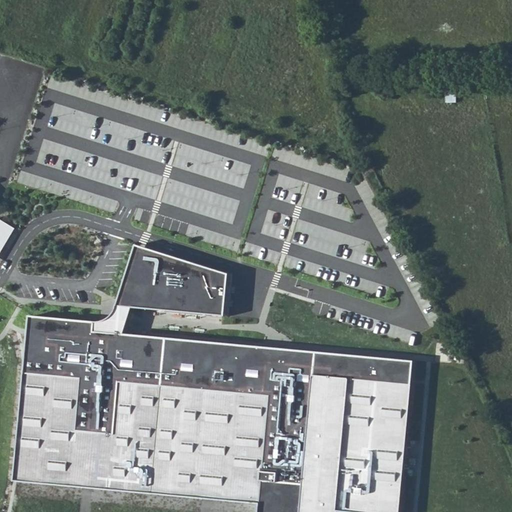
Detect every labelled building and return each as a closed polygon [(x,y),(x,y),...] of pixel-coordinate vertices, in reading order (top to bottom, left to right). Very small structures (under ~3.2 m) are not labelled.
[(218,125),(149,105),(147,112),(155,114),(153,119),(214,137),(218,125)] [(38,161),(109,183),(114,167),(126,171),(129,163),(45,138),(38,161)] [(232,274),(137,246),(115,308),(131,309),(227,316),(232,274)] [(131,309),(115,308),(113,311),(112,314),(108,318),(105,320),(100,322),(97,322),(96,335),(122,337),(129,314),(131,309)] [(97,322),(30,317),(17,483),(87,488),(206,498),(257,504),(256,511),(402,511),(414,385),(416,361),(122,337),(96,335),(97,322)] [(375,329),(377,319),(368,317),(366,327),(375,329)] [(390,325),(389,335),(402,336),(403,326),(390,325)]
